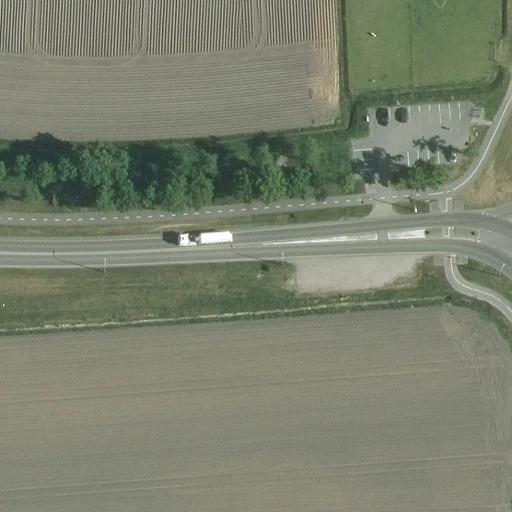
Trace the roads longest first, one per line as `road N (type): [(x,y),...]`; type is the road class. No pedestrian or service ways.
road 1 (secondary): [(0,255),(261,246)]
road 2 (secondary): [(511,235),(457,220),(279,236),(261,246)]
road 3 (secondary): [(261,246),(281,253),(455,247),(504,265)]
